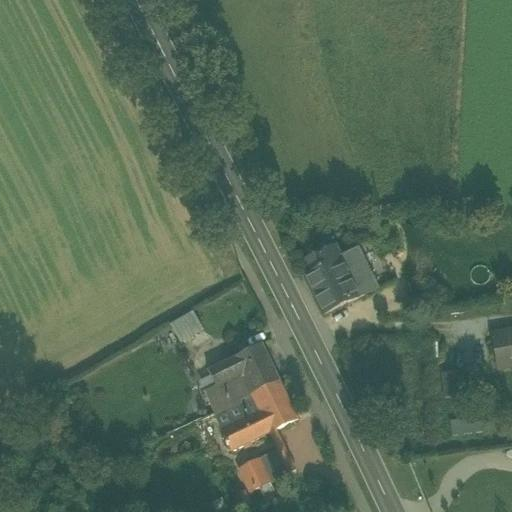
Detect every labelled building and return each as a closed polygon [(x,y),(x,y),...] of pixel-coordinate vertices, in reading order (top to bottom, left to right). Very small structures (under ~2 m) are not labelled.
[(473,232),(474,248),(506,246),(505,231),(473,232)] [(340,260),(334,248),(304,263),(310,276),(306,278),(324,316),(359,299),(340,260)] [(340,260),(359,299),(377,291),(357,251),(340,260)] [(195,313),(157,334),(166,351),(204,330),(195,313)] [(487,340),(493,369),(511,365),(511,341),(511,335),(487,340)] [(201,391),(215,416),(280,384),(262,347),(206,374),(212,386),(201,391)] [(465,373),(444,372),(443,397),(464,397),(465,373)] [(298,422),(280,384),(215,416),(216,419),(233,454),(298,422)] [(436,423),(437,436),(466,433),(465,421),(436,423)] [(271,481),(273,484),(295,472),(296,472),(285,450),(281,446),(277,448),(278,453),(260,462),(261,463),(271,481)] [(240,473),(251,495),(252,494),(250,491),(271,481),(261,463),(240,473)]
